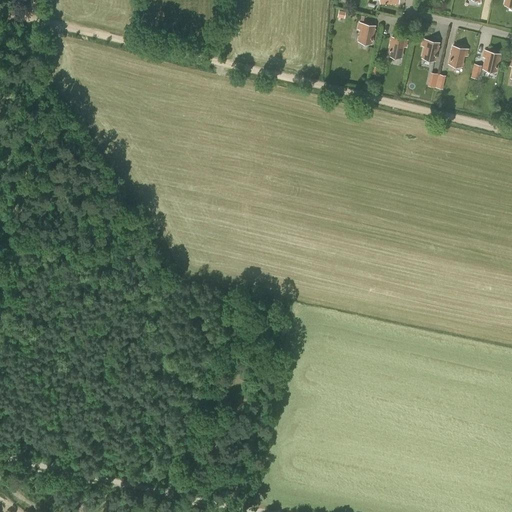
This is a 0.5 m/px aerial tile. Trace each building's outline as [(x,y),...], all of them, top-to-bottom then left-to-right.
[(344,18),(346,11),(339,10),(337,17),(344,18)] [(371,43),(375,25),(360,22),(359,29),(361,29),(359,40),(371,43)] [(406,46),(407,40),(393,37),(389,54),(401,57),(403,46),(406,46)] [(437,48),(439,42),(424,39),(420,56),(432,59),(435,48),(437,48)] [(467,55),(468,49),(454,46),(449,63),(462,66),(464,55),(467,55)] [(498,71),(501,53),(486,50),(485,57),(487,57),(485,69),(498,71)] [(478,79),(481,65),(474,63),(471,77),(478,79)] [(380,75),(381,68),(374,66),(372,73),(380,75)] [(435,87),(438,73),(430,72),(427,85),(435,87)] [(438,73),(435,87),(443,89),(446,75),(438,73)]
